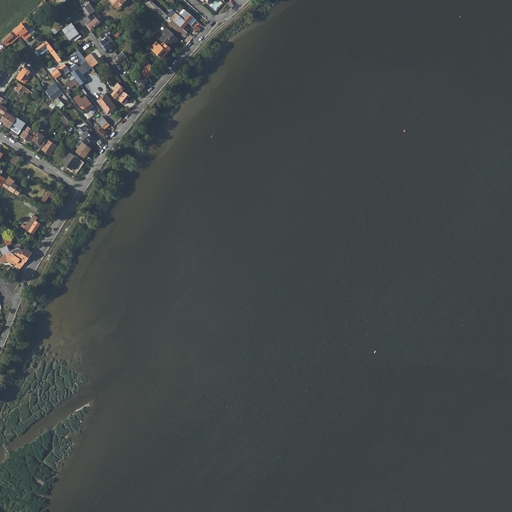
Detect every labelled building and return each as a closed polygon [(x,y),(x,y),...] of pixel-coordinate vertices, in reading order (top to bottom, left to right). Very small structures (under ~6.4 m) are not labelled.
[(84,18),(88,23),(97,16),(99,14),(90,2),(81,9),(87,16),(84,18)] [(184,8),(179,14),(182,17),(190,24),(191,25),(196,19),(186,10),(184,8)] [(99,14),(97,16),(97,17),(88,24),(92,29),(100,22),(100,21),(103,20),(99,14)] [(16,26),(13,29),(18,35),(19,34),(21,36),(22,36),(25,40),(31,34),(24,26),(23,27),(22,26),(29,19),(28,19),(30,17),(28,15),(25,18),(20,22),(16,26)] [(178,23),(171,17),(167,21),(169,23),(183,36),(188,32),(185,29),(178,23)] [(182,17),(178,23),(185,29),(190,24),(182,17)] [(81,36),(72,22),(62,29),(69,40),(72,37),(74,41),(81,36)] [(174,34),(167,28),(163,32),(165,34),(160,38),(166,43),(169,46),(173,41),(174,42),(178,38),(173,34),(174,34)] [(0,41),(0,40),(0,42),(3,45),(8,41),(11,44),(19,37),(18,35),(13,29),(12,30),(7,35),(0,41)] [(102,40),(99,42),(102,47),(109,42),(111,43),(114,41),(110,36),(109,37),(108,35),(102,40)] [(47,40),(36,48),(41,55),(49,49),(56,59),(60,57),(47,40)] [(160,44),(154,51),(162,57),(168,51),(168,52),(171,48),(169,46),(166,43),(165,45),(163,43),(161,45),(160,44)] [(118,55),(121,52),(119,50),(116,53),(115,51),(111,55),(113,58),(118,55)] [(118,55),(117,56),(117,57),(114,59),(118,63),(126,56),(125,55),(127,53),(125,50),(121,52),(118,55)] [(90,58),(86,61),(88,63),(91,68),(95,64),(91,59),(90,58)] [(127,58),(117,63),(120,69),(126,66),(123,62),(128,59),(127,58)] [(8,66),(0,61),(0,60),(0,72),(2,74),(5,69),(6,70),(8,66)] [(91,68),(86,61),(83,63),(88,70),(91,68)] [(57,69),(52,73),(55,77),(64,70),(66,73),(70,70),(65,63),(61,66),(57,69)] [(156,69),(150,64),(142,72),(147,78),(151,74),(152,73),(153,73),(156,69)] [(31,71),(24,66),(17,78),(21,81),(21,80),(24,82),(31,71)] [(77,68),(72,73),(74,75),(75,77),(81,85),(87,80),(77,68)] [(118,96),(120,98),(125,92),(122,90),(124,88),(118,82),(114,87),(116,89),(111,94),(114,98),(115,99),(118,96)] [(24,85),(20,90),(21,91),(23,90),(24,91),(23,93),(27,96),(27,97),(30,99),(34,93),(24,85)] [(120,98),(119,100),(125,104),(128,100),(127,99),(130,96),(125,92),(120,98)] [(97,100),(102,107),(111,100),(106,93),(97,100)] [(96,105),(88,94),(82,98),(81,97),(76,101),(81,106),(83,105),(88,111),(96,105)] [(111,100),(102,107),(108,114),(115,109),(117,108),(111,100)] [(3,115),(0,120),(4,123),(10,127),(16,118),(6,111),(3,115)] [(65,114),(61,120),(71,127),(73,124),(65,114)] [(98,118),(96,119),(102,127),(105,129),(110,125),(103,116),(99,119),(98,118)] [(10,128),(5,134),(8,136),(11,133),(16,137),(27,120),(22,117),(21,119),(18,117),(16,118),(10,127),(10,128)] [(96,125),(94,127),(98,132),(104,136),(106,131),(101,128),(97,124),(96,122),(94,124),(96,125)] [(81,135),(88,130),(84,125),(77,130),(80,133),(81,135)] [(25,131),(22,135),(30,141),(33,136),(31,134),(34,130),(28,126),(25,131)] [(93,133),(89,128),(88,130),(81,135),(88,142),(94,137),(95,136),(93,133)] [(48,138),(38,131),(32,140),(39,144),(39,145),(42,147),(48,138)] [(83,142),(76,151),(85,158),(92,147),(88,142),(81,135),(80,133),(77,135),(83,142)] [(51,136),(42,149),(50,154),(59,142),(51,136)] [(80,158),(71,152),(63,162),(70,168),(69,169),(71,170),(80,158)] [(11,162),(15,165),(20,157),(16,154),(11,162)] [(80,158),(71,170),(76,174),(85,162),(80,158)] [(9,176),(3,185),(4,186),(18,195),(21,192),(22,189),(17,186),(17,185),(14,183),(16,180),(9,176)] [(48,190),(42,200),(45,202),(50,196),(53,198),(55,195),(48,190)] [(26,201),(24,204),(32,209),(46,219),(49,215),(48,215),(39,209),(36,207),(26,201)] [(33,214),(25,228),(29,231),(36,220),(36,221),(38,218),(33,214)] [(36,220),(29,231),(34,234),(41,224),(36,221),(36,220)] [(8,234),(3,236),(7,245),(12,243),(8,234)] [(8,246),(1,249),(4,256),(10,251),(8,246)] [(21,249),(17,255),(26,262),(32,252),(26,249),(25,251),(21,249)] [(4,256),(0,258),(3,264),(7,262),(14,266),(15,265),(17,266),(10,251),(4,256)] [(17,255),(10,251),(17,266),(21,269),(22,266),(23,267),(26,262),(17,255)]
